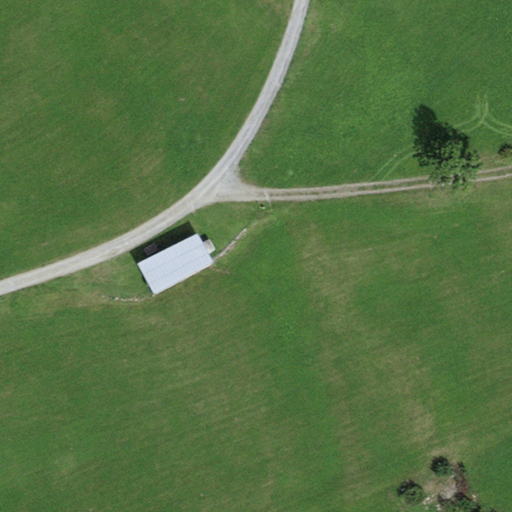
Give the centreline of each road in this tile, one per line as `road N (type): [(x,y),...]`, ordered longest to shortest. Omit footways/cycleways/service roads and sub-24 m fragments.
road 1 (track): [(302,0),(263,109),(196,198),(139,239),(0,292)]
road 2 (track): [(196,198),(358,191),(511,169)]
